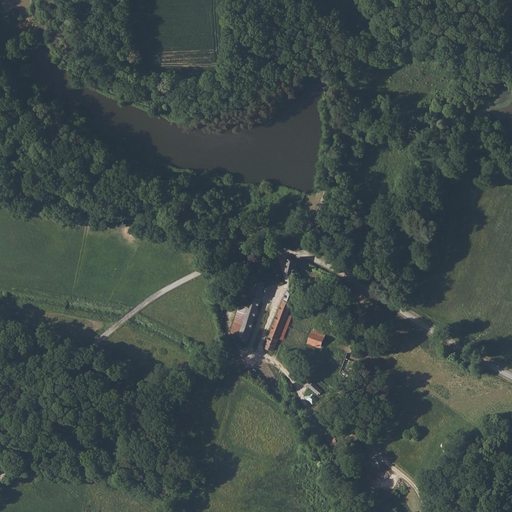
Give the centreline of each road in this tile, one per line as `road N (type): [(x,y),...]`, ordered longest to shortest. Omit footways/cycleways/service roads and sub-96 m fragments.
road 1 (unclassified): [(511,376),(335,269),(291,251),(261,250),(175,284),(118,323),(0,473)]
road 2 (track): [(278,250),(286,285),(259,353),(289,374),(319,418),(408,479),(428,511)]
road 3 (track): [(372,0),(356,23),(323,38),(334,152),(304,255)]
road 4 (track): [(357,295),(372,353),(360,441)]
